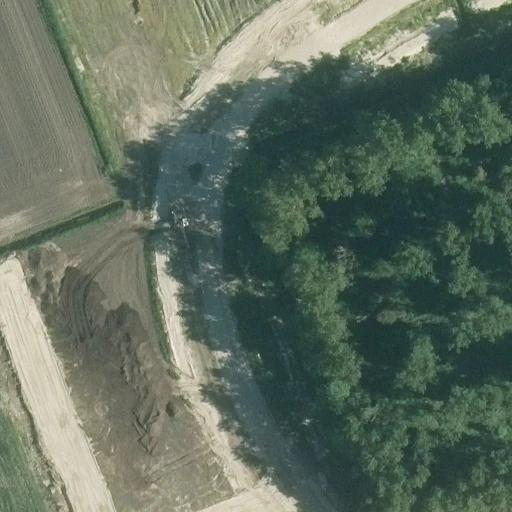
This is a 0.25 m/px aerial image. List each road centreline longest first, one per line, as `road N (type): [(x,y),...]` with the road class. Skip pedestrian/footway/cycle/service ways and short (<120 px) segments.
road 1 (residential): [(226,145),(210,213),(219,329),(240,390),(299,489)]
road 2 (residential): [(400,0),(286,71),(226,145)]
road 3 (residential): [(98,0),(134,92),(157,114),(226,145)]
